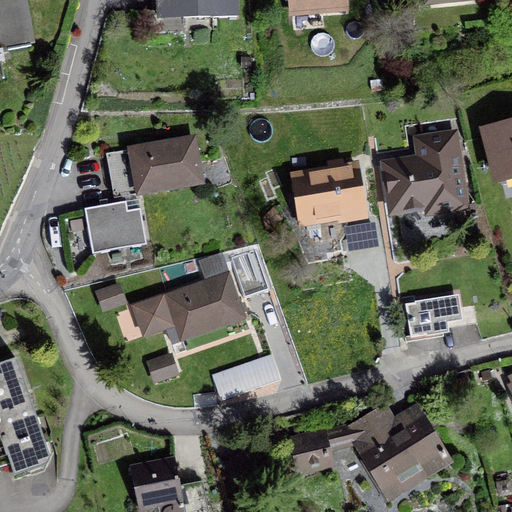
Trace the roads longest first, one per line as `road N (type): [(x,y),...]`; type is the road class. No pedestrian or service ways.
road 1 (residential): [(511,347),(218,423),(149,426),(85,386),(19,252)]
road 2 (residential): [(19,252),(93,0)]
